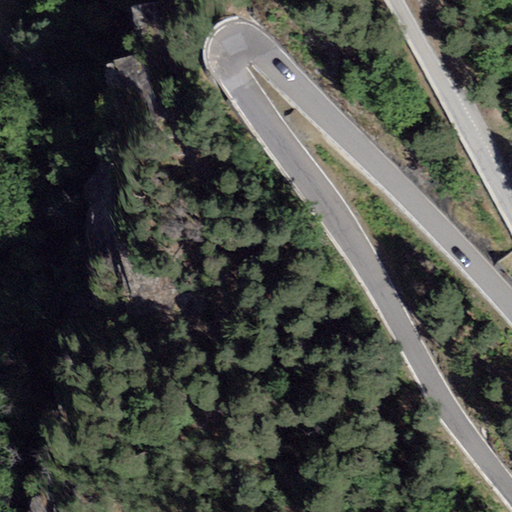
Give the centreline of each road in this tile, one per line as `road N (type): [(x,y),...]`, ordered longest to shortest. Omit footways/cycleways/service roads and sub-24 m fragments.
road 1 (tertiary): [(511,497),(444,405),(358,250),(234,79),(225,55),(243,40),(266,53),(511,309)]
road 2 (tertiary): [(511,215),(393,0)]
